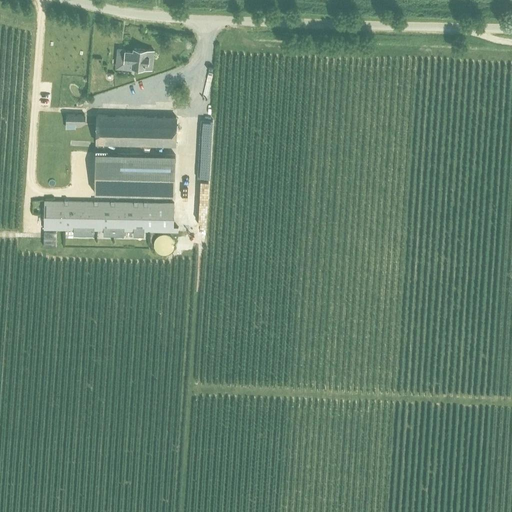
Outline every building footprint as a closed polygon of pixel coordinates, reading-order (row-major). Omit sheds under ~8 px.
[(151,69),(152,50),(146,49),(133,48),(133,51),(124,50),(123,66),(144,68),(151,69)] [(84,123),(84,114),(67,114),(66,122),(84,123)] [(175,145),(176,116),(97,115),(96,143),(175,145)] [(62,129),(63,122),(56,121),(54,127),(62,129)] [(174,195),(175,155),(95,153),(94,193),(174,195)] [(44,200),(43,229),(173,231),(178,231),(178,227),(173,227),(174,203),(44,200)]
